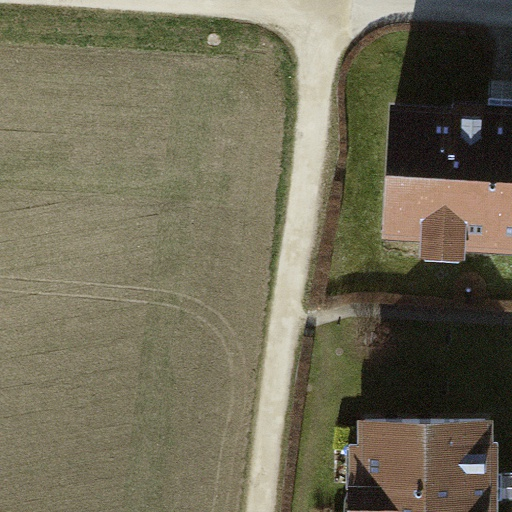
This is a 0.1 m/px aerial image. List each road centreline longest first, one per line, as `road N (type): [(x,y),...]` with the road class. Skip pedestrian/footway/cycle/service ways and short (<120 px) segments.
road 1 (track): [(263,511),(325,0)]
road 2 (track): [(324,4),(511,12)]
